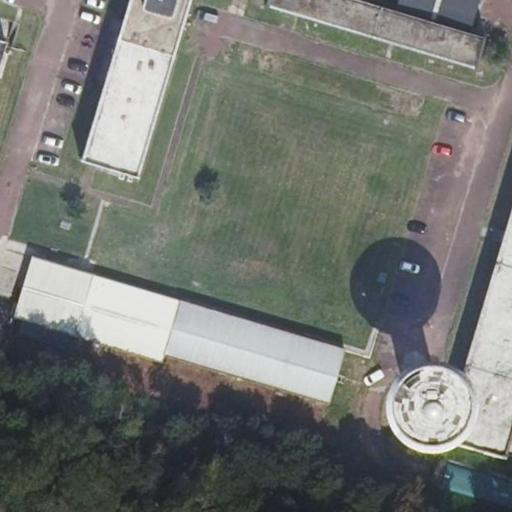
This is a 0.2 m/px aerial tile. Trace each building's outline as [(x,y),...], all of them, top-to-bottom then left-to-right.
[(130,0),(83,169),(142,184),(194,0),(130,0)] [(266,0),(263,12),(477,75),(484,47),(467,41),(478,0),(396,0),(391,18),(363,10),(365,0),(266,0)] [(440,442),(438,449),(441,449),(442,450),(503,468),(505,463),(511,464),(511,195),(449,411),(449,413),(445,426),(440,442)] [(176,307),(29,267),(13,328),(160,368),(176,307)] [(343,354),(176,307),(164,356),(330,402),(343,354)] [(426,458),(434,454),(441,449),(445,444),(449,437),(451,428),(451,421),(449,413),(445,405),(440,399),(432,394),(425,391),(416,390),(407,391),(400,394),(393,399),(387,406),(384,414),(382,422),(382,430),(385,438),(389,446),(395,452),(402,456),(410,459),(418,459),(426,458)]
